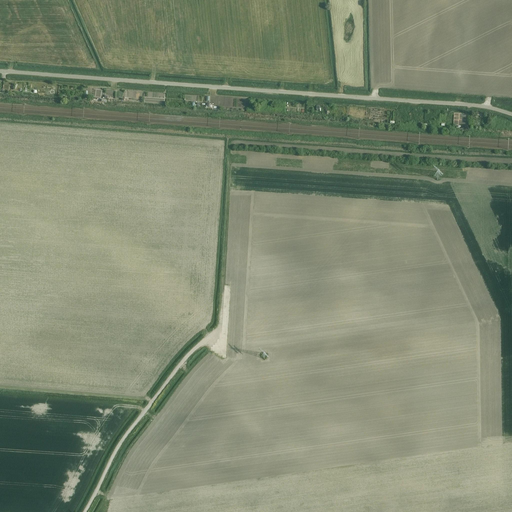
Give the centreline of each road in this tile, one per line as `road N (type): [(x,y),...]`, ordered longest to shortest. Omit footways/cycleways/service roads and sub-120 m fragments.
road 1 (unclassified): [(511,115),(481,106),(0,72)]
road 2 (unclassified): [(84,511),(120,441),(219,323)]
